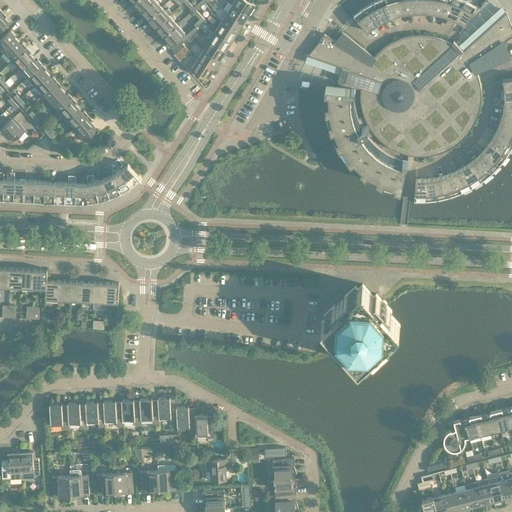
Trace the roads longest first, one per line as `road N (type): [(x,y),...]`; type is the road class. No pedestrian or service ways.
road 1 (unclassified): [(173,248),(511,265)]
road 2 (unclassified): [(511,249),(174,233)]
road 3 (residential): [(25,0),(140,126),(101,162),(0,158)]
road 4 (residential): [(406,190),(411,164),(452,157),(475,137),(488,108),(487,74),(511,65)]
road 5 (residential): [(394,511),(451,404),(511,388)]
road 6 (residential): [(208,121),(98,0)]
road 7 (residential): [(0,432),(50,386),(142,379)]
road 8 (tertiary): [(208,121),(286,0)]
road 9 (residential): [(249,130),(318,11)]
road 10 (tertiary): [(126,230),(0,224)]
road 11 (tertiary): [(0,241),(125,246)]
road 12 (residential): [(142,379),(177,379),(233,409),(234,433)]
